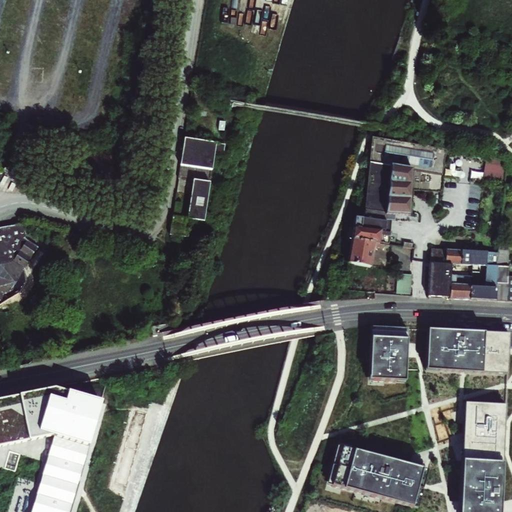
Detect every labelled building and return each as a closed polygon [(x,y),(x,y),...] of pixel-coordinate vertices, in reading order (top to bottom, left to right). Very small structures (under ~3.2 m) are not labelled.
[(225,144),(184,137),(180,164),(210,170),(213,156),(222,157),(225,144)] [(368,166),(440,178),(442,163),(444,153),(392,144),(371,140),(368,166)] [(507,164),(486,161),(484,186),(503,190),(504,186),(507,164)] [(436,196),(440,178),(368,166),(362,217),(362,219),(362,224),(360,233),(378,234),(381,235),(388,235),(389,224),(392,224),(393,219),(406,220),(409,194),(436,196)] [(207,182),(192,179),(187,218),(201,220),(207,182)] [(174,200),(173,210),(180,211),(181,201),(174,200)] [(182,235),(183,225),(185,217),(172,215),(171,224),(169,234),(182,235)] [(27,234),(24,223),(0,226),(0,303),(6,295),(19,294),(27,282),(25,268),(39,247),(25,238),(27,234)] [(362,224),(352,223),(348,245),(371,247),(377,247),(378,234),(360,233),(362,224)] [(348,245),(344,269),(368,271),(371,252),(371,247),(348,245)] [(460,265),(460,250),(445,249),(444,263),(449,264),(450,264),(460,265)] [(469,299),(491,300),(495,300),(496,267),(490,266),(491,253),(460,250),(460,265),(471,265),(470,276),(469,299)] [(495,300),(511,301),(511,276),(506,276),(506,270),(510,270),(510,267),(510,250),(498,250),(498,253),(496,267),(495,300)] [(435,296),(449,298),(450,275),(450,267),(450,264),(449,264),(444,263),(429,262),(427,296),(435,296)] [(453,298),(469,299),(470,276),(450,275),(449,298),(453,298)] [(409,281),(395,280),(394,298),(408,300),(409,281)] [(407,330),(371,328),(369,367),(372,368),(372,381),(396,383),(396,379),(405,379),(407,330)] [(509,334),(428,331),(426,371),(507,375),(509,334)] [(0,511),(68,511),(102,401),(59,388),(0,400),(0,511)] [(500,511),(505,406),(464,404),(459,511),(500,511)] [(423,469),(342,448),(332,486),(412,508),(423,469)]
